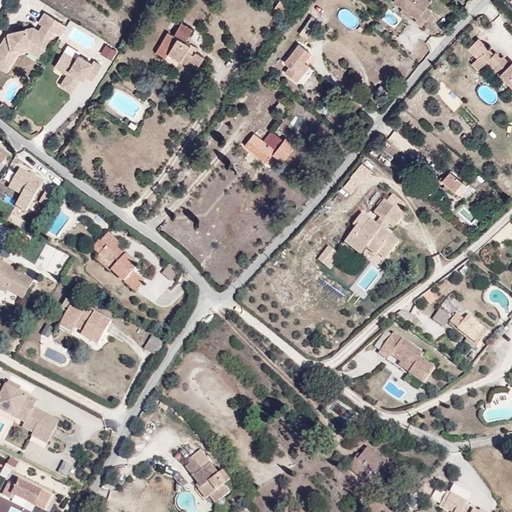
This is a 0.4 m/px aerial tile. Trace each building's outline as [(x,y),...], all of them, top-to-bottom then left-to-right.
[(298,8),(285,0),(280,0),(274,10),(290,20),(298,8)] [(426,10),(431,4),(425,0),(395,0),(393,3),(402,10),(418,21),(416,24),(422,29),(432,15),(426,10)] [(418,21),(402,10),(400,13),(416,24),(418,21)] [(48,49),(57,33),(64,37),(71,27),(49,13),(42,24),(46,26),(43,33),(37,28),(11,35),(12,40),(8,46),(6,44),(0,53),(0,65),(11,72),(19,58),(13,55),(15,52),(35,46),(34,44),(38,43),(48,49)] [(306,34),(315,22),(306,16),(297,28),(306,34)] [(192,55),(182,48),(192,33),(179,24),(173,34),(171,36),(175,38),(166,52),(193,71),(203,57),(194,51),(192,55)] [(166,52),(175,38),(171,36),(173,34),(167,30),(155,50),(164,56),(166,52)] [(511,67),(509,64),(501,56),(500,57),(494,52),(492,54),(477,39),(467,48),(476,58),(482,53),(488,59),(486,61),(511,87),(511,67)] [(43,57),(48,49),(38,43),(34,44),(35,46),(15,52),(13,55),(19,58),(22,53),(33,51),(43,57)] [(105,44),(100,54),(111,61),(117,51),(105,44)] [(302,62),(308,54),(296,44),(281,63),(286,67),(282,72),(294,82),(299,76),(294,72),(302,62)] [(105,67),(98,62),(96,65),(83,56),(80,60),(67,52),(60,64),(73,72),(71,75),(69,78),(71,79),(67,87),(68,83),(64,86),(76,93),(84,80),(87,82),(90,78),(96,82),(105,67)] [(486,61),(488,59),(482,53),(476,58),(470,64),(476,70),(486,61)] [(299,76),(307,66),(302,62),(294,72),(299,76)] [(73,72),(60,64),(58,67),(71,75),(73,72)] [(385,97),(395,82),(385,76),(375,91),(385,97)] [(477,92),(489,105),(498,96),(485,84),(477,92)] [(290,107),(281,100),(272,111),(282,118),(290,107)] [(273,153),(283,139),(270,130),(265,137),(256,131),(245,146),(266,162),(273,153)] [(394,132),(388,139),(404,153),(410,146),(394,132)] [(283,160),(295,143),(285,136),(283,139),(273,153),(283,160)] [(448,197),(460,183),(454,178),(452,180),(437,168),(427,179),(448,197)] [(25,206),(31,195),(19,188),(13,199),(25,206)] [(159,228),(200,260),(242,206),(224,192),(197,227),(179,213),(172,222),(167,218),(159,228)] [(407,215),(384,198),(372,213),(379,219),(388,226),(395,231),(407,215)] [(464,205),(457,213),(469,223),(476,216),(464,205)] [(386,229),(376,222),(362,211),(350,227),(353,230),(342,244),(360,258),(365,250),(384,265),(402,242),(386,229)] [(388,226),(379,219),(376,222),(386,229),(388,226)] [(511,223),(511,222),(491,237),(500,248),(511,238),(511,223)] [(137,263),(118,245),(121,242),(105,227),(98,236),(104,242),(96,250),(111,263),(109,265),(134,288),(143,278),(133,268),(137,263)] [(111,263),(96,250),(92,255),(106,269),(109,265),(111,263)] [(20,295),(31,275),(18,268),(15,274),(1,267),(4,261),(0,258),(0,254),(1,252),(0,251),(0,287),(4,290),(5,287),(20,295)] [(15,274),(18,268),(4,261),(1,267),(15,274)] [(184,270),(175,261),(166,270),(175,279),(184,270)] [(64,311),(70,299),(62,295),(56,307),(64,311)] [(95,341),(108,317),(91,307),(89,310),(70,299),(64,311),(59,320),(71,326),(72,324),(78,328),(76,331),(95,341)] [(447,323),(452,317),(439,307),(430,319),(443,328),(447,323)] [(488,336),(483,332),(486,329),(467,315),(464,319),(455,312),(452,317),(447,323),(479,347),(488,336)] [(68,331),(71,326),(59,320),(56,325),(68,331)] [(48,339),(53,330),(46,326),(41,335),(48,339)] [(160,338),(149,332),(142,344),(153,350),(160,338)] [(421,359),(424,355),(394,334),(379,354),(389,361),(392,356),(401,363),(412,371),(410,374),(425,385),(436,369),(421,359)] [(412,371),(401,363),(399,366),(410,374),(412,371)] [(383,381),(391,373),(383,365),(375,372),(383,381)] [(30,405),(33,397),(3,382),(2,384),(0,383),(0,408),(22,419),(30,405)] [(30,430),(40,410),(30,405),(22,419),(19,425),(30,430)] [(45,441),(56,418),(40,410),(30,430),(29,433),(45,441)] [(371,474),(384,458),(367,444),(355,459),(351,456),(347,461),(358,470),(355,474),(361,479),(368,471),(371,474)] [(223,485),(230,480),(222,471),(218,474),(199,450),(190,457),(193,460),(184,467),(201,489),(198,491),(205,500),(210,496),(216,503),(229,493),(223,485)] [(9,458),(7,466),(16,469),(18,461),(9,458)] [(358,470),(347,461),(344,465),(355,474),(358,470)] [(66,478),(73,467),(64,462),(58,473),(66,478)] [(1,495),(10,499),(12,495),(32,506),(33,505),(42,510),(49,496),(40,491),(39,493),(18,482),(15,489),(6,484),(1,495)] [(439,509),(446,496),(443,494),(436,507),(439,509)] [(468,511),(458,506),(459,503),(446,496),(439,509),(444,511),(468,511)]
